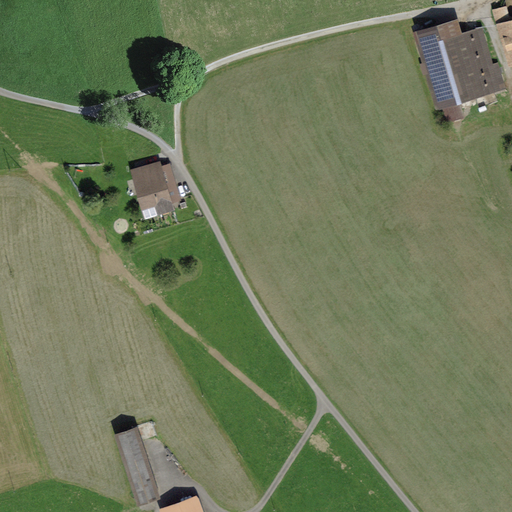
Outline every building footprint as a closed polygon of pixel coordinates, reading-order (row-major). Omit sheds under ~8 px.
[(511,22),(510,23),(505,8),(495,11),(499,26),(510,65),(511,63),(511,22)] [(417,35),(439,108),(503,89),(497,66),(490,68),(479,30),(459,36),(455,23),(417,35)] [(170,204),(169,202),(176,200),(170,181),(173,180),(170,168),(159,171),(157,164),(135,170),(147,210),(170,204)] [(118,434),(139,501),(157,495),(135,428),(118,434)] [(202,511),(197,497),(167,507),(168,511),(202,511)]
